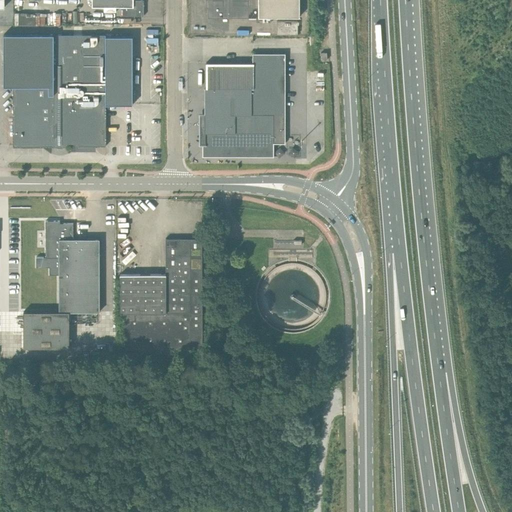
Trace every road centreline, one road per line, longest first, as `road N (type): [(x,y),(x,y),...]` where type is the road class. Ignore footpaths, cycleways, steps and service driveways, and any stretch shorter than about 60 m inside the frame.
road 1 (trunk): [(438,373),(406,0)]
road 2 (trunk): [(400,252),(433,511)]
road 3 (trunk): [(400,252),(393,350),(399,511)]
road 4 (trunk): [(380,0),(400,252)]
road 5 (tertiary): [(366,511),(364,289)]
road 6 (unclassified): [(337,197),(353,169),(345,0)]
road 7 (unclassified): [(175,184),(175,0)]
road 8 (tertiary): [(0,184),(175,184)]
road 9 (tertiary): [(337,197),(278,180),(186,184)]
road 10 (tertiary): [(186,184),(282,193),(328,211)]
road 11 (trunk): [(483,511),(438,373)]
road 12 (trunk): [(458,511),(438,373)]
road 13 (track): [(365,410),(328,418),(314,511)]
